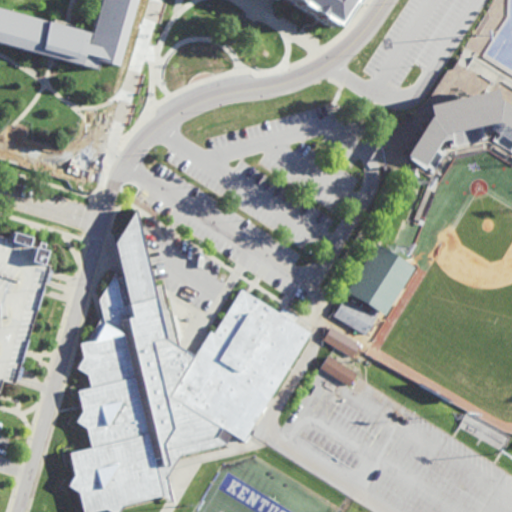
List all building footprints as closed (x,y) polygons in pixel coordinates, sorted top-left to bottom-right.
[(94,0),(87,27),(71,22),(0,3),(0,43),(51,58),(94,69),(97,56),(116,61),(131,0),(94,0)] [(351,0),(348,6),(347,5),(331,28),(326,25),(326,26),(314,18),(314,17),(305,11),(304,13),(293,5),(293,4),(287,0),(351,0)] [(399,155),(423,117),(424,116),(421,105),(489,89),(492,99),(511,111),(511,154),(489,140),(494,133),(489,130),(483,131),(485,139),(448,148),(446,140),(441,141),(438,146),(445,151),(431,174),(414,164),(399,155)] [(118,268),(97,300),(101,318),(88,339),(77,341),(81,360),(75,370),(87,378),(89,389),(77,392),(82,416),(74,426),(85,431),(90,451),(67,456),(71,479),(65,489),(80,499),(82,511),(122,511),(125,509),(173,500),(169,477),(181,459),(233,445),(233,438),(170,395),(190,356),(163,338),(153,298),(133,210),(112,243),(118,268)] [(0,237),(0,399),(12,403),(54,254),(0,237)] [(373,243),(392,255),(411,267),(382,315),(378,313),(364,336),(331,317),(342,297),(366,312),(369,308),(343,292),(373,243)] [(170,395),(215,325),(240,286),(299,323),(315,333),(251,434),(246,443),(170,395)] [(321,340),(326,333),(329,327),(358,344),(354,351),(351,358),(321,340)] [(319,368),(327,355),(355,374),(351,380),(347,386),(323,371),(319,368)]
